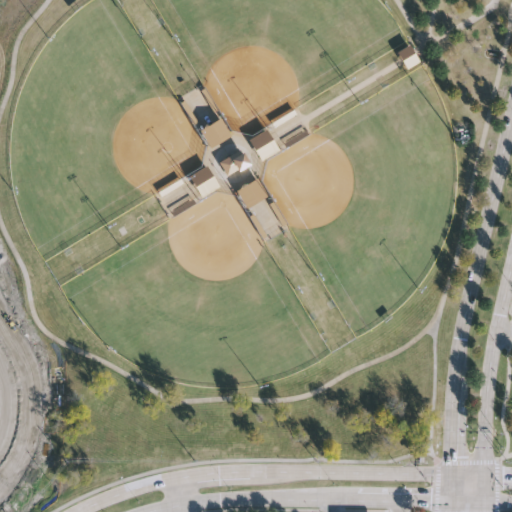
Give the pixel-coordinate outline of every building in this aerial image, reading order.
[(420,64),(412,46),(399,53),(407,70),(420,64)] [(212,149),(233,137),(222,119),(201,131),(212,149)] [(262,162),(280,151),(268,131),(250,141),(262,162)] [(240,152),(249,167),(227,180),(218,165),(240,152)] [(203,200),(221,190),(208,167),(191,177),(203,200)] [(247,209),(269,198),(260,180),(238,192),(247,209)]
